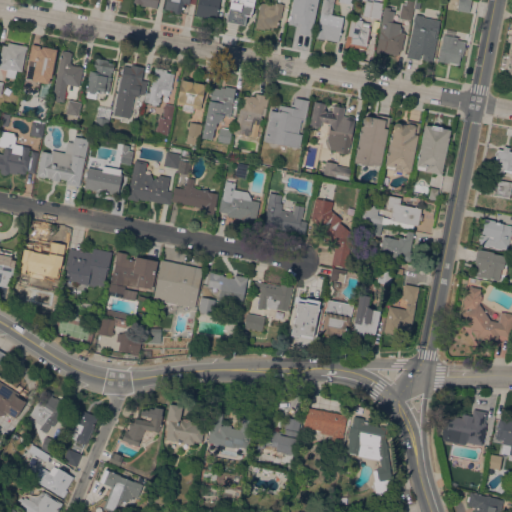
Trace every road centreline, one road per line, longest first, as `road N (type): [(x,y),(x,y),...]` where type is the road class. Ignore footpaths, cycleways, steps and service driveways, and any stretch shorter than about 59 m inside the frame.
road 1 (residential): [(511,108),(0,6)]
road 2 (tertiary): [(437,314),(495,0)]
road 3 (residential): [(302,262),(0,200)]
road 4 (residential): [(351,368),(123,379)]
